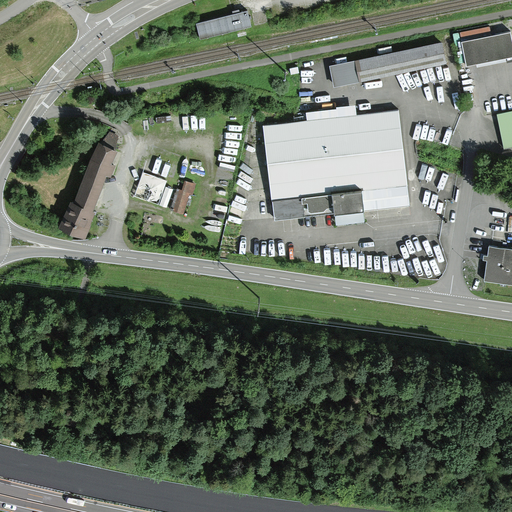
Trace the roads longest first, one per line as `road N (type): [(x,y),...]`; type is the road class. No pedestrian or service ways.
road 1 (secondary): [(511,311),(67,249)]
road 2 (motorway): [(250,511),(0,461)]
road 3 (primary): [(2,163),(49,88),(98,39)]
road 4 (track): [(57,380),(92,252)]
